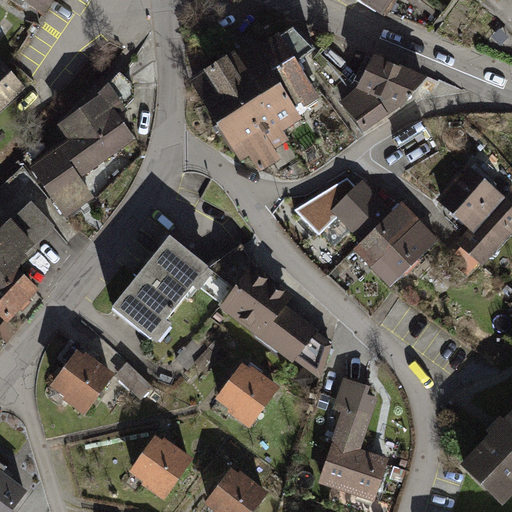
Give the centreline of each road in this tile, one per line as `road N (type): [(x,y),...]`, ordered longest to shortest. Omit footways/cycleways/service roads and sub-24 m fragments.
road 1 (residential): [(236,195),(318,287),(414,371),(429,416),(428,453),(408,511)]
road 2 (residential): [(236,195),(314,189),(444,104),(502,92)]
road 3 (residential): [(5,372),(159,181),(166,141)]
road 4 (residential): [(263,0),(502,92)]
road 5 (residential): [(5,372),(33,392),(68,511)]
road 6 (residential): [(166,141),(178,75),(171,0)]
